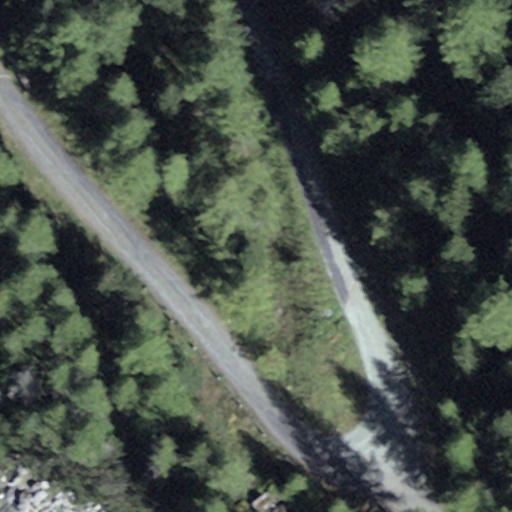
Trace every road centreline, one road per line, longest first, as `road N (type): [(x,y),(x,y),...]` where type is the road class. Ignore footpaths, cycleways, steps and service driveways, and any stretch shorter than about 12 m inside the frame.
road 1 (track): [(429,511),(389,466),(352,472),(294,436),(38,142),(0,86)]
road 2 (track): [(249,0),(379,356),(398,445),(389,466)]
